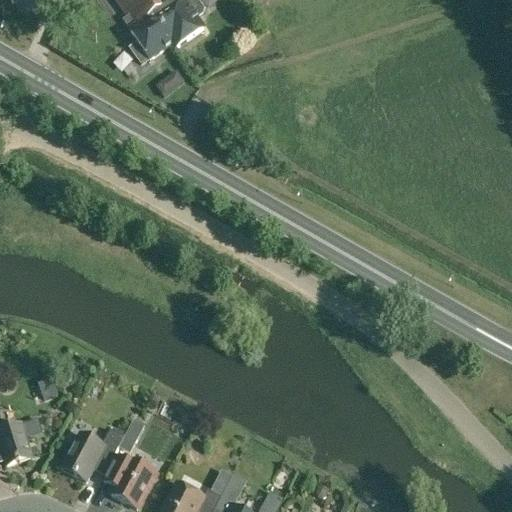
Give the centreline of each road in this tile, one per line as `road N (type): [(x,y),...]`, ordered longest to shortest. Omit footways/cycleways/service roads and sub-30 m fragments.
road 1 (unclassified): [(511,471),(334,298),(0,119)]
road 2 (primary): [(487,336),(0,59)]
